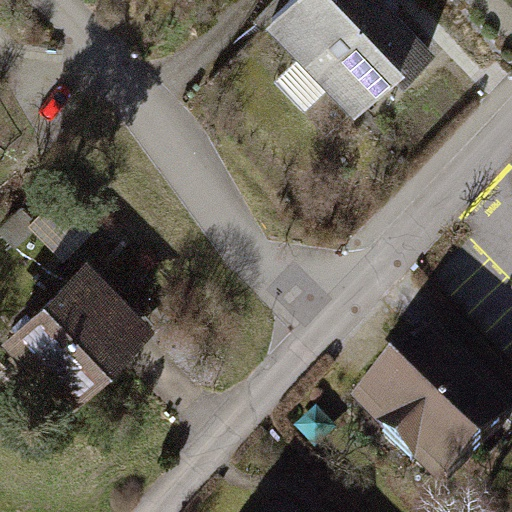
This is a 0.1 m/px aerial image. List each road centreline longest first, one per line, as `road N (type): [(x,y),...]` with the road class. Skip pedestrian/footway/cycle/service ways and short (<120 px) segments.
road 1 (residential): [(332,322),(218,216),(150,103),(52,0)]
road 2 (residential): [(332,322),(511,126)]
road 3 (residential): [(159,511),(332,322)]
